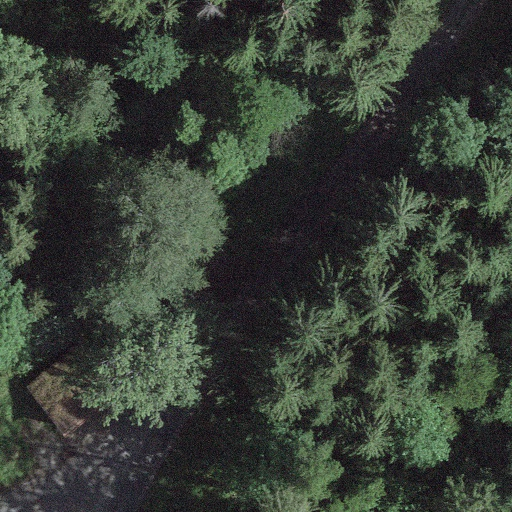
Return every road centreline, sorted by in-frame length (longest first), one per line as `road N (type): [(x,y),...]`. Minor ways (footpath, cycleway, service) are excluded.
road 1 (unclassified): [(470,0),(203,369),(150,426)]
road 2 (unclassified): [(150,426),(39,511)]
